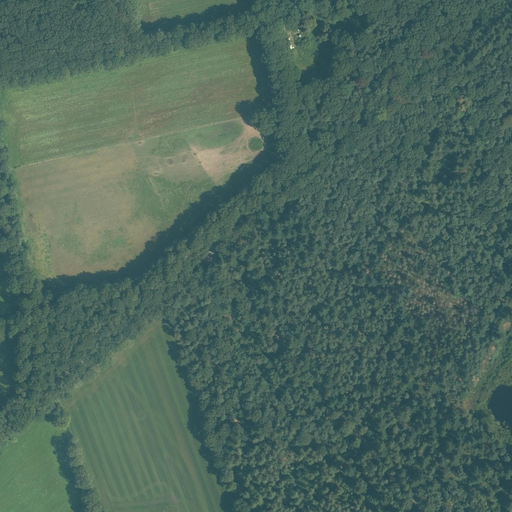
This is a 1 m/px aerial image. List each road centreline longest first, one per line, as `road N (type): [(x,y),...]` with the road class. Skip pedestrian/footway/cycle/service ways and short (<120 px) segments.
road 1 (secondary): [(0,427),(510,0)]
road 2 (track): [(423,511),(199,250)]
